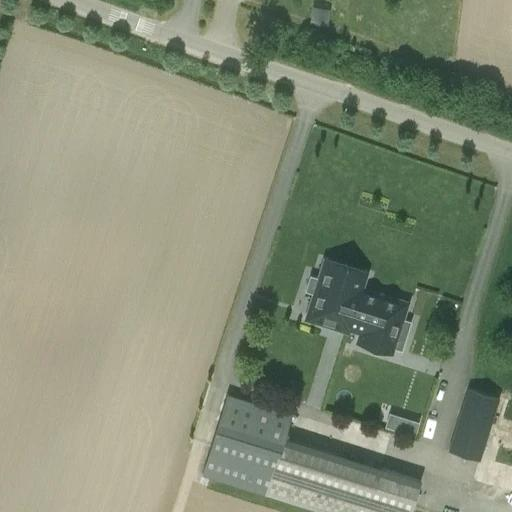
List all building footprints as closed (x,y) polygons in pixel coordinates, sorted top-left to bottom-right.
[(312,6),(311,22),(330,23),(331,7),(312,6)] [(365,272),(317,256),(313,268),(294,323),(345,338),(345,335),(352,337),(348,347),(389,360),(407,304),(360,289),(365,272)] [(448,449),(479,460),(500,396),(468,386),(448,449)] [(293,413),(228,393),(211,447),(202,475),(321,511),(410,511),(412,509),(421,479),(285,436),(293,413)] [(392,410),(387,425),(417,437),(422,422),(392,410)] [(497,447),(511,451),(511,424),(503,422),(497,447)] [(484,482),(511,491),(511,468),(490,462),(484,482)]
